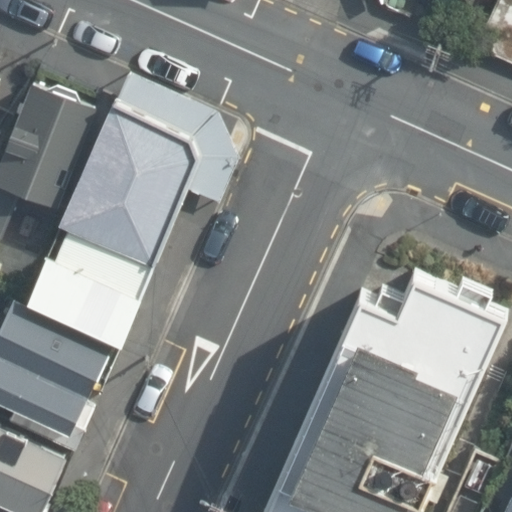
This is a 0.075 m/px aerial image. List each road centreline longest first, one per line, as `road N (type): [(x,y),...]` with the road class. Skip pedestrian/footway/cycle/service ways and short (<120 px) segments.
road 1 (tertiary): [(338,93),(149,511)]
road 2 (tertiary): [(131,0),(338,93)]
road 3 (tertiary): [(338,93),(511,170)]
